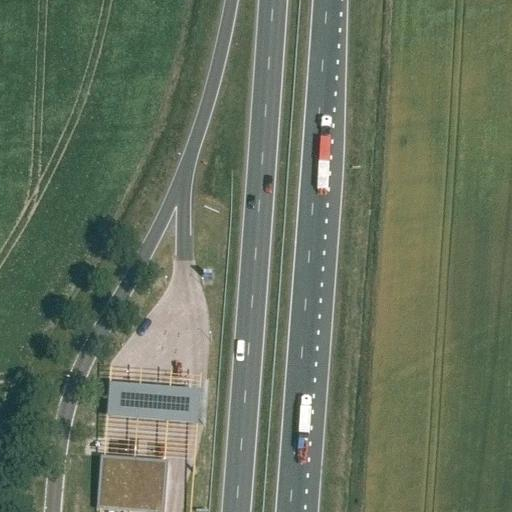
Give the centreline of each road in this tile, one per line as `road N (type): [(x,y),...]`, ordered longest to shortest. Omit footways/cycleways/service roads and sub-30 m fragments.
road 1 (trunk): [(289,511),(326,0)]
road 2 (trunk): [(272,0),(235,511)]
road 3 (trunk): [(230,0),(181,187)]
